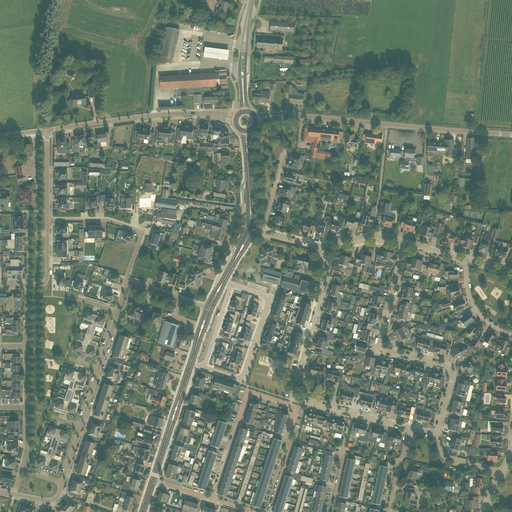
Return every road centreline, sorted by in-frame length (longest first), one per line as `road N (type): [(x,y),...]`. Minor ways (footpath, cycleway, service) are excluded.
road 1 (residential): [(411,427),(293,395),(324,276),(318,246)]
road 2 (residential): [(270,511),(296,408),(247,392),(213,499)]
road 3 (tertiary): [(511,135),(257,118)]
road 4 (residential): [(436,434),(452,376),(379,345),(405,243)]
road 5 (tertiary): [(47,133),(155,116),(232,118)]
road 6 (residential): [(203,368),(243,375),(269,296),(231,284)]
road 7 (residential): [(127,281),(141,233),(108,220),(47,220)]
road 8 (track): [(491,0),(478,133)]
road 9 (secondary): [(153,481),(190,364)]
